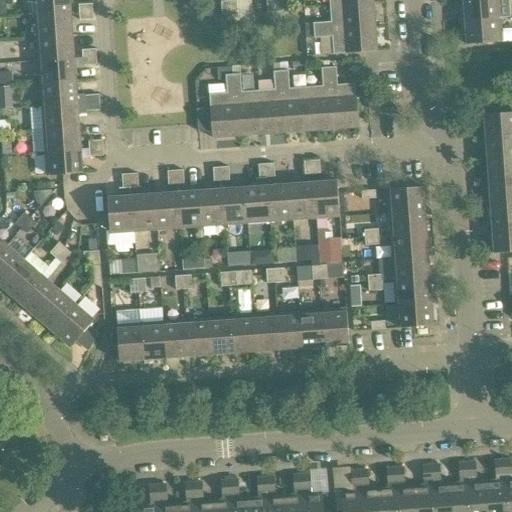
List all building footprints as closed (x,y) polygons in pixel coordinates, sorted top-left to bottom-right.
[(69,0),(33,0),(35,16),(71,13),(69,0)] [(274,0),(266,0),(268,12),(276,12),(274,0)] [(282,0),(274,0),(276,12),(283,11),(282,0)] [(463,0),(464,7),(461,7),(462,21),(501,18),(511,17),(511,11),(511,0),(463,0)] [(229,1),(221,2),(222,16),(230,15),(229,1)] [(237,1),(229,1),(230,15),(238,15),(237,1)] [(331,21),(313,22),(314,30),(375,26),(373,1),(330,5),(331,21)] [(92,4),(78,5),(78,13),(92,11),(92,4)] [(92,11),(78,13),(79,20),(93,19),(92,11)] [(71,13),(35,16),(37,38),(73,35),(71,13)] [(501,18),(462,21),(463,36),(466,36),(467,45),(502,42),(501,18)] [(375,26),(314,30),(314,38),(332,36),(333,54),(377,51),(375,26)] [(73,35),(37,38),(38,61),(74,58),(73,35)] [(95,49),(81,50),(82,58),(96,57),(95,49)] [(96,57),(82,58),(82,66),(97,65),(96,57)] [(38,61),(30,62),(31,83),(40,82),(40,84),(76,81),(74,58),(38,61)] [(210,110),(197,111),(198,125),(199,131),(212,130),(212,138),(237,136),(232,67),(217,68),(218,81),(226,80),(227,93),(209,94),(210,110)] [(240,67),(232,67),(237,136),(261,134),(258,90),(242,91),(240,67)] [(323,86),(306,87),(310,131),(334,129),(329,67),(322,68),(323,86)] [(337,67),(329,67),(334,129),(358,127),(355,83),(338,85),(337,67)] [(289,70),(281,71),(285,133),(310,131),(306,87),(290,88),(289,70)] [(275,89),(258,90),(261,134),(285,133),(281,71),(273,71),(275,89)] [(0,73),(0,85),(11,85),(11,73),(0,73)] [(76,81),(40,84),(42,107),(78,104),(76,81)] [(99,94),(85,95),(85,104),(100,102),(99,94)] [(0,97),(0,108),(12,108),(11,97),(0,97)] [(100,102),(85,104),(86,112),(100,110),(100,102)] [(78,104),(42,107),(44,129),(80,127),(78,104)] [(511,112),(484,115),(486,138),(511,135),(511,112)] [(9,121),(0,122),(1,132),(10,132),(9,121)] [(80,127),(44,129),(45,152),(81,149),(80,127)] [(511,135),(486,138),(487,161),(511,158),(511,135)] [(102,140),(88,141),(89,149),(103,148),(102,140)] [(2,142),(3,154),(12,153),(11,142),(2,142)] [(103,148),(89,149),(89,157),(104,156),(103,148)] [(81,149),(45,152),(47,176),(83,173),(81,149)] [(511,158),(487,161),(489,183),(511,181),(511,158)] [(312,160),(304,161),(305,176),(313,175),(312,160)] [(319,160),(312,160),(313,175),(320,175),(319,160)] [(274,163),(266,164),(267,178),(275,178),(274,163)] [(266,164),(258,164),(259,179),(267,178),(266,164)] [(221,167),(213,168),(214,182),(222,182),(221,167)] [(228,167),(221,167),(222,182),(229,181),(228,167)] [(183,170),(175,171),(176,185),(184,184),(183,170)] [(175,171),(167,171),(168,185),(176,185),(175,171)] [(137,173),(130,174),(131,188),(138,188),(137,173)] [(119,197),(108,198),(110,233),(135,232),(131,196),(131,188),(130,174),(122,174),(123,189),(119,197)] [(337,181),(314,183),(316,218),(340,216),(337,181)] [(511,181),(489,183),(491,206),(511,204),(511,181)] [(314,183),(291,184),(294,220),(316,218),(314,183)] [(291,184),(268,186),(271,222),(272,235),(295,233),(294,220),(291,184)] [(268,186),(245,188),(248,223),(271,222),(268,186)] [(424,186),(388,189),(390,213),(425,210),(424,186)] [(245,188),(223,189),(226,225),(248,223),(245,188)] [(223,189),(200,191),(203,227),(226,225),(223,189)] [(36,201),(37,203),(38,204),(38,205),(39,205),(40,206),(52,193),(52,190),(38,191),(33,191),(34,193),(34,194),(34,196),(35,198),(35,200),(36,201)] [(376,190),(362,191),(363,198),(376,197),(376,190)] [(200,191),(177,192),(180,228),(203,227),(200,191)] [(177,192),(154,194),(157,230),(180,228),(177,192)] [(154,194),(131,196),(135,232),(157,230),(154,194)] [(511,204),(491,206),(492,229),(511,227),(511,204)] [(425,210),(390,213),(391,236),(427,234),(425,210)] [(24,213),(15,223),(22,229),(31,218),(24,213)] [(31,218),(22,229),(27,233),(36,223),(31,218)] [(511,227),(492,229),(494,253),(511,251),(511,227)] [(379,228),(365,229),(365,237),(379,236),(379,228)] [(427,234),(391,236),(393,259),(429,256),(427,234)] [(379,236),(365,237),(366,245),(380,244),(379,236)] [(59,242),(50,253),(56,258),(65,248),(59,242)] [(7,245),(0,252),(0,286),(1,287),(24,260),(7,245)] [(296,252),(283,253),(284,263),(311,261),(313,280),(321,279),(320,265),(318,245),(296,246),(296,252)] [(65,248),(56,258),(62,263),(71,253),(65,248)] [(91,251),(92,265),(94,282),(101,282),(99,250),(91,251)] [(91,251),(83,252),(84,266),(92,265),(91,251)] [(393,262),(383,262),(384,278),(394,277),(395,282),(430,279),(429,256),(393,259),(393,262)] [(24,260),(1,287),(18,302),(42,275),(24,260)] [(327,265),(320,265),(321,279),(328,279),(327,265)] [(282,268),(274,269),(275,283),(283,282),(282,268)] [(274,269),(266,269),(267,283),(275,283),(274,269)] [(237,271),(229,272),(230,286),(238,285),(237,271)] [(229,272),(221,273),(222,287),(230,286),(229,272)] [(382,273),(368,275),(369,282),(382,281),(382,273)] [(42,275),(18,302),(35,317),(59,290),(42,275)] [(183,275),(175,276),(176,290),(184,289),(183,275)] [(191,275),(183,275),(184,289),(192,289),(191,275)] [(145,278),(137,279),(138,293),(146,292),(145,278)] [(137,279),(130,279),(131,293),(138,293),(137,279)] [(430,279),(395,282),(396,304),(432,302),(430,279)] [(382,281),(369,282),(369,290),(383,289),(382,281)] [(352,287),(349,287),(350,297),(352,297),(361,296),(360,286),(352,287)] [(59,290),(35,317),(53,332),(76,305),(59,290)] [(432,302),(396,304),(398,327),(434,325),(432,302)] [(76,305),(53,332),(71,347),(94,320),(76,305)] [(347,309),(323,311),(326,346),(350,344),(347,309)] [(323,311),(300,312),(303,348),(326,346),(323,311)] [(126,313),(126,324),(147,322),(146,312),(126,313)] [(300,312),(277,314),(280,350),(303,348),(300,312)] [(277,314),(255,315),(257,351),(280,350),(277,314)] [(255,315),(232,317),(234,353),(257,351),(255,315)] [(232,317),(209,319),(212,355),(234,353),(232,317)] [(209,319),(187,320),(189,356),(212,355),(209,319)] [(187,320),(164,322),(166,358),(189,356),(187,320)] [(386,320),(372,321),(372,329),(386,329),(386,320)] [(164,322),(141,324),(143,360),(166,358),(164,322)] [(141,324),(117,325),(119,361),(143,360),(141,324)] [(511,461),(511,459),(503,460),(504,473),(511,472),(511,461)] [(503,460),(495,460),(496,474),(504,473),(503,460)] [(476,462),(467,463),(471,511),(489,511),(487,481),(477,481),(476,462)] [(460,483),(451,483),(453,511),(471,511),(467,463),(459,463),(460,483)] [(440,464),(431,465),(432,479),(441,478),(440,464)] [(431,465),(423,466),(424,479),(432,479),(431,465)] [(404,467),(396,468),(397,481),(405,481),(404,467)] [(388,488),(379,489),(380,511),(398,511),(397,487),(397,481),(396,468),(387,468),(388,488)] [(352,491),(343,491),(344,511),(362,511),(361,490),(361,484),(360,470),(351,471),(352,491)] [(368,470),(360,470),(361,484),(369,484),(368,470)] [(311,474),(302,475),(303,489),(312,488),(311,474)] [(302,475),(293,475),(294,489),(303,489),(302,475)] [(259,498),(249,498),(250,511),(268,511),(266,477),(257,478),(259,498)] [(274,477),(266,477),(268,511),(286,511),(285,496),(276,496),(274,477)] [(507,511),(505,479),(487,481),(489,511),(507,511)] [(230,480),(222,481),(223,495),(231,494),(230,480)] [(239,480),(230,480),(231,494),(240,493),(239,480)] [(203,482),(194,483),(195,497),(204,496),(203,482)] [(194,483),(186,483),(187,497),(195,497),(194,483)] [(453,511),(451,483),(433,485),(434,511),(453,511)] [(166,485),(158,486),(159,499),(167,499),(166,485)] [(434,511),(433,485),(415,486),(416,511),(434,511)] [(158,486),(149,486),(150,500),(159,499),(158,486)] [(416,511),(415,486),(397,487),(398,511),(416,511)] [(380,511),(379,489),(361,490),(362,511),(380,511)] [(323,511),(322,493),(303,494),(304,511),(323,511)] [(304,511),(303,494),(285,496),(286,511),(304,511)] [(250,511),(249,498),(232,500),(232,511),(250,511)] [(232,511),(232,500),(213,501),(214,511),(232,511)] [(214,511),(213,501),(196,502),(196,511),(214,511)] [(196,511),(196,502),(178,504),(178,511),(196,511)]
